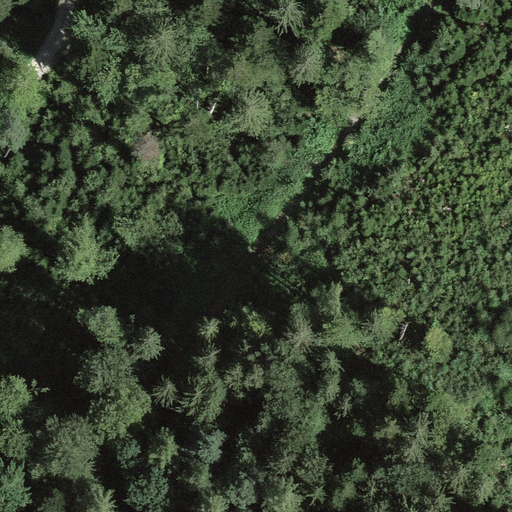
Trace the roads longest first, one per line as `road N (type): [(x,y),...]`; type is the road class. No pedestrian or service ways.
road 1 (track): [(427,0),(369,102),(177,355),(78,511)]
road 2 (track): [(0,114),(60,48),(68,0)]
